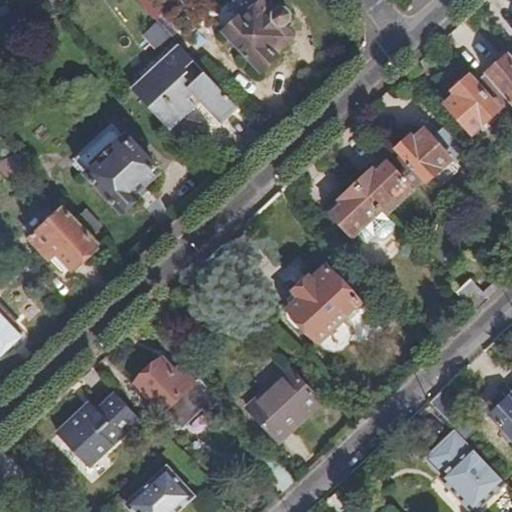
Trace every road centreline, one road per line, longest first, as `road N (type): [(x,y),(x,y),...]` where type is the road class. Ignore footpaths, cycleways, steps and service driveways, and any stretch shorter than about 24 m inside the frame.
road 1 (residential): [(400,38),(0,418)]
road 2 (residential): [(285,511),(511,298)]
